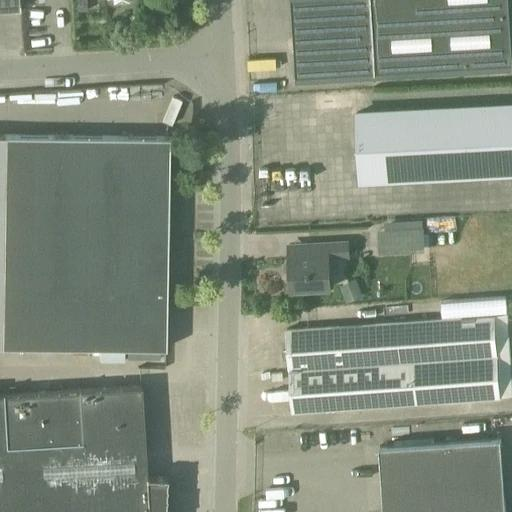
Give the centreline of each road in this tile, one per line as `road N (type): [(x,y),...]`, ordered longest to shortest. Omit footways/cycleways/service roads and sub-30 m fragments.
road 1 (unclassified): [(223,511),(231,183),(224,56)]
road 2 (unclassified): [(0,71),(224,56)]
